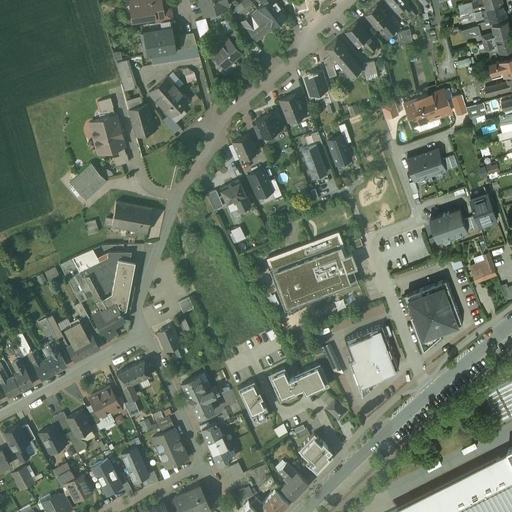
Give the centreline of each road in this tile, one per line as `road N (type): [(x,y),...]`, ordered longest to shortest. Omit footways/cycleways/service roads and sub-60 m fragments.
road 1 (residential): [(353,0),(252,92),(204,150),(154,253),(141,302),(147,330)]
road 2 (unknown): [(388,292),(446,264),(461,285),(465,325),(371,395),(353,392),(341,368),(336,329),(395,310)]
road 3 (residential): [(451,132),(394,152),(418,222),(369,239),(427,396)]
road 4 (residential): [(147,330),(0,409)]
road 5 (tertiary): [(310,511),(427,396)]
road 6 (residential): [(147,330),(207,462)]
